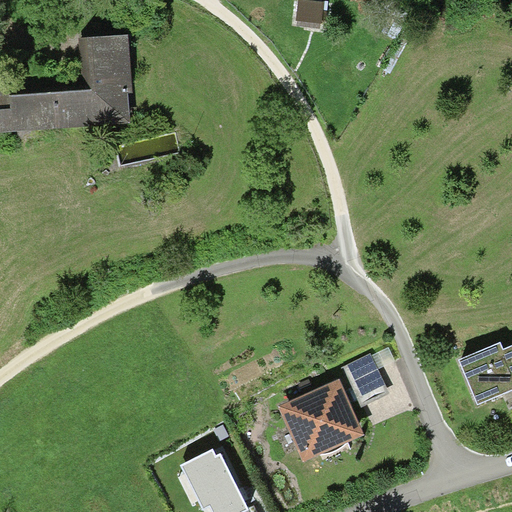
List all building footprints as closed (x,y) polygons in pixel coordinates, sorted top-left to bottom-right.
[(297,5),(294,24),(314,26),(316,7),(297,5)] [(0,111),(0,132),(130,125),(126,38),(82,41),(85,92),(11,96),(12,111),(0,111)] [(459,360),(477,405),(506,393),(511,390),(511,348),(504,352),(500,343),(459,360)] [(371,356),(347,367),(364,403),(387,392),(371,356)] [(341,380),(281,406),(305,460),(365,435),(341,380)] [(212,451),(182,466),(203,507),(211,504),(215,511),(242,511),(248,509),(241,496),(220,454),(215,457),(212,451)]
